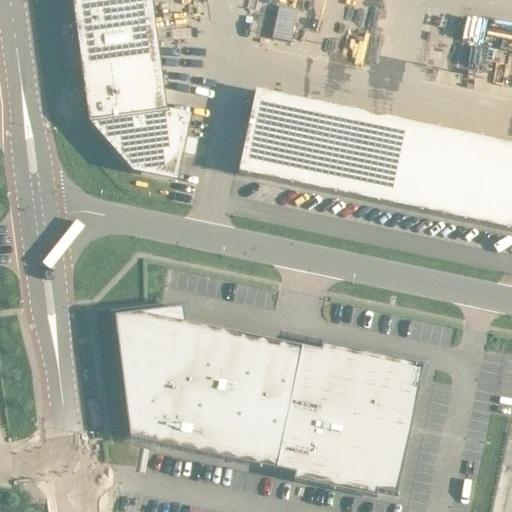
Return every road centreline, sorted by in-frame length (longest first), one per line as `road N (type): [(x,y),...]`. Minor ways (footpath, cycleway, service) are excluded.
road 1 (unknown): [(298,254),(288,292),(318,306),(452,330),(471,355),(423,500),(390,509),(165,455)]
road 2 (unclassified): [(49,213),(96,211),(511,299)]
road 3 (unknown): [(511,114),(290,65)]
road 4 (unknown): [(202,234),(248,62)]
road 5 (unclassified): [(76,511),(55,347)]
road 6 (unclassified): [(25,215),(38,307),(55,347)]
road 7 (unclassified): [(55,347),(49,213)]
road 8 (unclassified): [(49,213),(38,138),(21,92)]
road 9 (unclassified): [(21,92),(25,215)]
